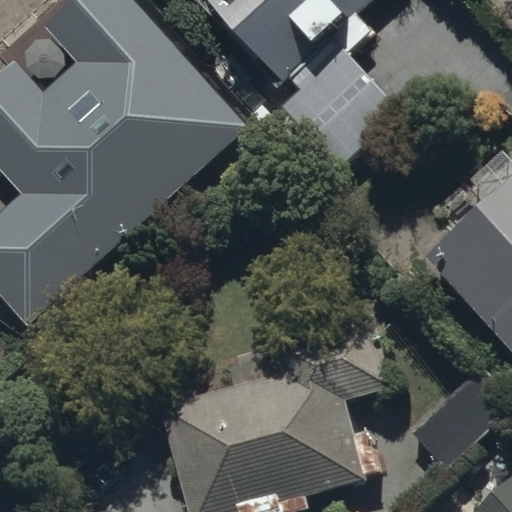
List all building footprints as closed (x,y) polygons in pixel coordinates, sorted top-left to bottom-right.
[(256,131),(136,0),(84,0),(53,29),(85,64),(51,95),(18,59),(0,76),(0,163),(29,195),(0,221),(0,290),(37,331),(256,131)] [(209,0),(301,99),(285,113),(344,176),(410,115),(341,40),(384,0),(209,0)] [(511,187),(433,260),(511,346),(511,187)] [(289,381),(167,410),(192,511),(317,511),(315,500),(376,485),(375,478),(387,475),(377,434),(362,438),(354,405),(400,393),(382,320),(280,345),(289,381)] [(417,436),(455,476),(511,421),(511,402),(484,372),(417,436)] [(94,511),(135,478),(108,446),(67,480),(94,511)] [(511,511),(511,490),(487,511),(511,511)]
